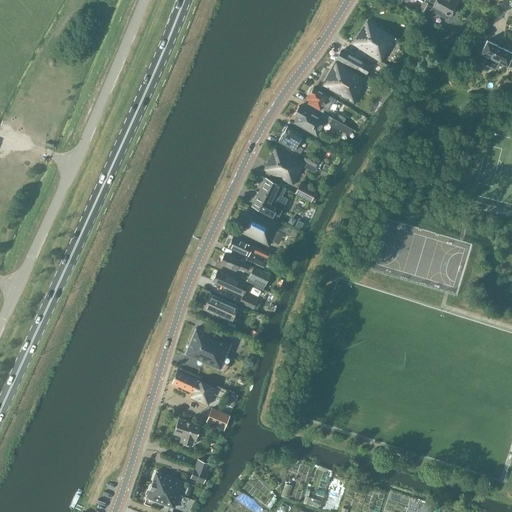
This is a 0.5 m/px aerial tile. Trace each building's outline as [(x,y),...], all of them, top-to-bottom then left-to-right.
[(429,0),(429,1),(434,4),(433,6),(445,13),(445,14),(447,15),(447,14),(450,15),(458,0),(429,0)] [(352,45),(381,63),(396,38),(367,20),(352,45)] [(511,52),(487,40),(480,53),(487,57),(483,64),(495,70),(499,62),(507,66),(509,61),(511,62),(511,52)] [(337,60),(368,77),(370,72),(359,66),(361,62),(342,51),(337,60)] [(322,87),(354,104),(354,105),(369,78),(336,61),(322,87)] [(503,85),(500,91),(507,96),(510,91),(508,89),(509,88),(503,85)] [(313,89),(311,89),(309,92),(309,94),(307,99),(310,100),(308,103),(321,111),(322,108),(327,111),(329,108),(334,99),(328,96),(313,88),(313,89)] [(303,109),(299,106),(294,115),(298,117),(295,123),(317,135),(325,121),(303,108),(303,109)] [(337,114),(331,110),(328,115),(334,118),(337,114)] [(341,123),(330,117),(327,123),(338,129),(341,123)] [(278,142),(299,154),(302,149),(296,146),(303,135),(287,126),(287,127),(285,127),(282,132),(283,133),(278,142)] [(275,147),(263,170),(293,185),(305,162),(275,147)] [(318,161),(306,154),(303,160),(315,167),(318,161)] [(287,200),(288,199),(282,196),(286,189),(265,178),(252,206),(251,208),(260,212),(271,218),(273,214),(279,216),(278,215),(281,208),(282,209),(287,199),(287,200)] [(311,190),(300,184),(295,193),(307,199),(311,190)] [(251,208),(248,207),(236,230),(268,246),(277,228),(276,228),(280,222),(271,218),(260,212),(251,208)] [(256,253),(258,248),(233,237),(229,247),(248,256),(250,250),(256,253)] [(248,278),(265,285),(270,274),(226,254),(221,264),(236,271),(238,267),(251,273),(248,278)] [(247,284),(218,271),(213,281),(243,295),(247,284)] [(217,315),(231,321),(238,306),(210,294),(205,307),(218,313),(217,315)] [(246,299),(242,297),(239,302),(253,309),(257,302),(247,297),(246,299)] [(212,337),(208,335),(208,334),(196,329),(195,329),(195,330),(185,354),(185,353),(184,354),(185,355),(198,360),(198,359),(203,361),(202,362),(220,369),(231,342),(214,334),(212,337)] [(215,388),(178,371),(172,384),(193,393),(191,398),(207,405),(215,388)] [(229,415),(212,408),(206,422),(224,429),(229,415)] [(181,442),(193,446),(195,439),(197,440),(201,426),(178,419),(174,433),(183,436),(181,442)] [(210,464),(198,459),(194,469),(207,473),(210,464)] [(207,473),(194,469),(191,478),(204,483),(207,473)] [(183,482),(156,471),(147,497),(147,498),(174,508),(183,482)]
